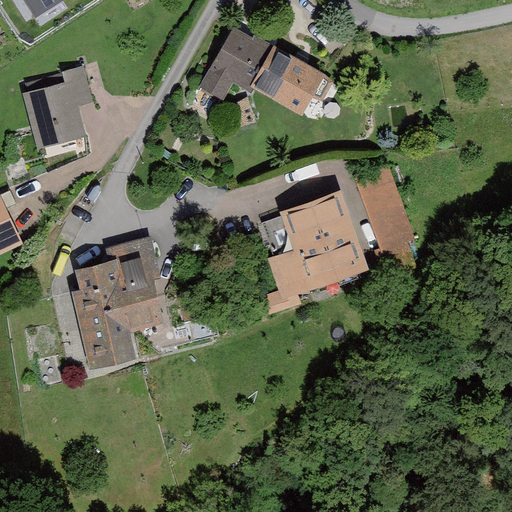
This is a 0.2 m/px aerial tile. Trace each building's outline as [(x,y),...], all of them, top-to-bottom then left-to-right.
[(24,0),(36,17),(62,0),(24,0)] [(222,24),(188,90),(213,103),(222,86),(240,95),(265,46),(222,24)] [(242,93),(291,122),(316,80),(267,51),(242,93)] [(18,97),(30,148),(80,137),(73,108),(92,104),(83,64),(55,71),(59,87),(18,97)] [(388,165),(355,177),(389,275),(413,267),(405,244),(415,240),(388,165)] [(338,194),(284,213),(297,252),(271,261),(282,292),(261,299),(263,305),(365,270),(338,194)] [(265,247),(285,245),(281,215),(261,218),(265,247)] [(0,216),(0,247),(11,243),(0,216)] [(54,293),(73,375),(117,365),(111,339),(148,331),(137,285),(147,283),(139,244),(99,253),(102,263),(59,273),(63,291),(54,293)]
